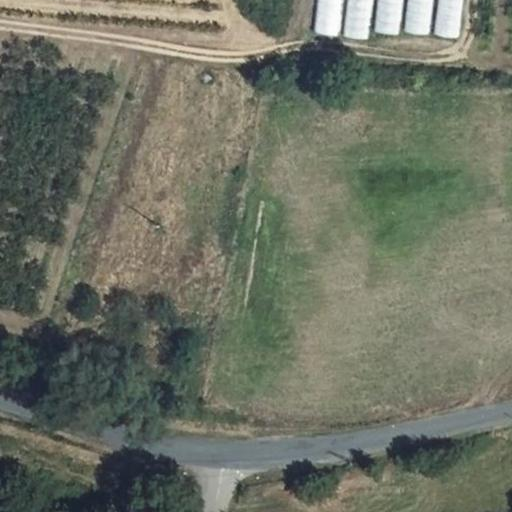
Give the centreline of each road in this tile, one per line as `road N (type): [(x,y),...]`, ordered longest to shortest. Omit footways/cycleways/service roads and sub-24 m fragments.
road 1 (track): [(0,24),(246,57),(292,38),(298,0)]
road 2 (tertiary): [(511,412),(334,447),(225,457)]
road 3 (tertiary): [(225,457),(103,437),(0,403)]
